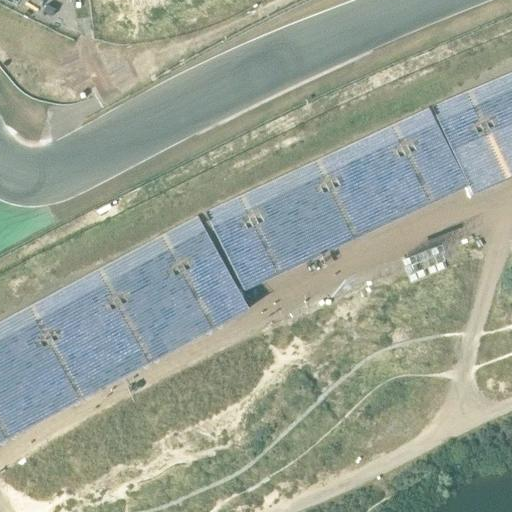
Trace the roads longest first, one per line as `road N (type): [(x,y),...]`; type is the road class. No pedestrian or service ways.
road 1 (track): [(279,511),(511,402)]
road 2 (track): [(467,417),(464,371),(497,237)]
